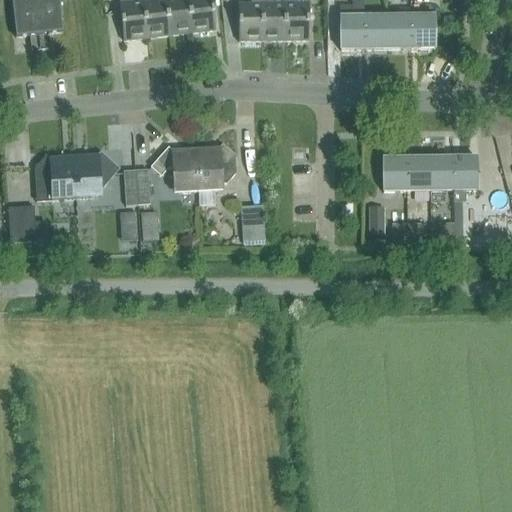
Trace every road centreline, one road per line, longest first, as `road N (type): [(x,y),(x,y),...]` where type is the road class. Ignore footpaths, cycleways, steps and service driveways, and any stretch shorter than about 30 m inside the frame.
road 1 (unclassified): [(511,290),(0,291)]
road 2 (residential): [(331,97),(255,93),(0,115)]
road 3 (unclassified): [(333,242),(331,97)]
road 4 (residential): [(476,98),(331,97)]
